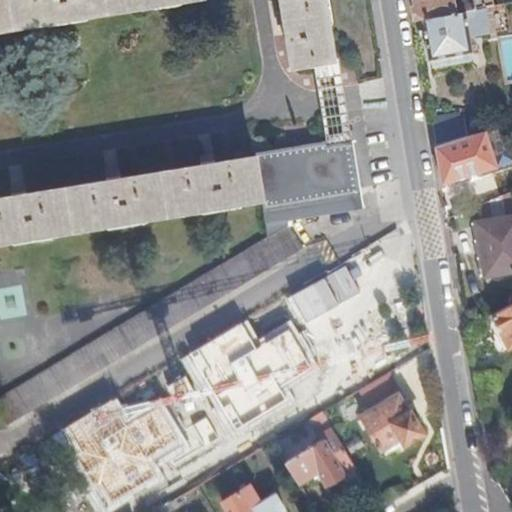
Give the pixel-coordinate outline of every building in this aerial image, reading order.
[(111,7),(154,0),(0,0),(0,25),(7,24),(111,7)] [(325,0),(283,0),(284,7),(276,9),(279,23),(287,22),(293,63),(335,56),(325,0)] [(412,0),(415,12),(416,18),(423,17),(476,7),(486,6),(494,5),(493,0),(412,0)] [(476,7),(423,17),(426,35),(429,58),(432,57),(471,51),(473,50),(471,36),(471,34),(490,31),(486,6),(476,7)] [(473,60),(471,51),(432,57),(433,66),(473,60)] [(436,144),(467,134),(464,116),(460,117),(459,112),(438,115),(438,120),(432,121),(436,144)] [(511,159),(511,144),(505,123),(467,134),(436,144),(442,182),(511,159)] [(288,219),(355,208),(344,139),(298,147),(215,161),(214,154),(201,156),(202,163),(178,167),(121,176),(120,169),(107,171),(108,179),(91,182),(28,192),(27,185),(13,187),(14,194),(0,196),(0,239),(79,226),(179,209),(262,196),(269,236),(236,255),(132,316),(48,366),(0,394),(0,411),(6,422),(77,379),(156,333),(232,288),(304,245),(288,219)] [(511,190),(476,206),(479,219),(511,214),(511,190)] [(476,220),(485,274),(511,270),(511,214),(479,219),(476,220)] [(313,299),(301,307),(309,320),(377,280),(371,269),(364,273),(353,253),(304,283),(313,299)] [(511,304),(493,314),(508,342),(510,346),(511,344),(511,304)] [(324,342),(342,373),(375,353),(346,305),(308,328),(319,345),(324,342)] [(357,389),(369,409),(396,393),(398,392),(386,372),(359,387),(357,389)] [(337,382),(315,396),(323,409),(345,396),(337,382)] [(409,409),(406,410),(396,393),(369,409),(361,414),(380,446),(400,434),(403,440),(421,430),(409,409)] [(324,481),(342,471),(323,437),(285,459),(297,479),(316,467),(324,481)] [(228,511),(277,511),(283,509),(274,492),(260,500),(250,483),(221,500),(228,511)]
